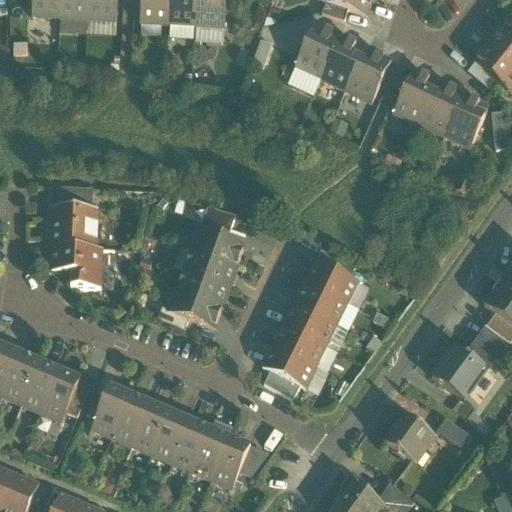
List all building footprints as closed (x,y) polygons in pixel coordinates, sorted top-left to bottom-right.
[(32,0),(31,19),(60,21),(60,0),(32,0)] [(60,0),(60,21),(87,22),(88,4),(77,3),(76,0),(60,0)] [(100,0),(100,5),(88,4),(87,22),(115,24),(116,0),(100,0)] [(161,27),(168,27),(169,9),(157,8),(157,0),(140,0),(139,26),(141,26),(161,27)] [(157,0),(157,8),(169,9),(169,0),(157,0)] [(193,29),(195,29),(196,10),(196,0),(180,0),(180,9),(169,9),(168,27),(170,28),(193,29)] [(169,0),(169,9),(180,9),(180,0),(169,0)] [(208,0),(208,11),(196,10),(195,29),(224,31),(225,0),(208,0)] [(196,0),(196,10),(208,11),(208,0),(196,0)] [(252,0),(226,0),(227,0),(250,8),(252,0)] [(366,20),(372,0),(322,0),(321,5),(325,6),(348,14),(366,20)] [(321,18),(344,25),(348,14),(325,6),(321,18)] [(511,17),(501,31),(511,39),(511,17)] [(87,22),(60,21),(59,36),(86,37),(86,36),(87,22)] [(87,22),(86,36),(115,38),(115,24),(87,22)] [(161,27),(141,26),(140,37),(161,38),(161,27)] [(193,29),(170,28),(169,40),(193,42),(193,29)] [(224,31),(195,29),(195,44),(223,45),(224,31)] [(511,39),(501,31),(488,47),(511,67),(511,39)] [(320,83),(340,40),(325,33),(322,39),(323,39),(313,59),(302,54),(294,71),(320,83)] [(302,54),(313,59),(323,39),(322,39),(312,34),(302,54)] [(355,47),(340,40),(320,83),(345,94),(353,78),(343,73),(352,52),(353,53),(355,47)] [(272,47),(260,43),(255,61),(266,64),(272,47)] [(27,45),(13,45),(13,59),(27,58),(27,45)] [(9,52),(0,47),(0,62),(3,64),(9,52)] [(511,93),(511,92),(511,67),(488,47),(474,65),(492,80),(510,95),(511,93)] [(353,78),(362,57),(353,53),(352,52),(343,73),(353,78)] [(364,82),(353,78),(345,94),(371,106),(391,63),(375,56),(372,62),(373,62),(364,82)] [(372,62),(362,57),(353,78),(364,82),(373,62),(372,62)] [(472,79),(485,89),(492,80),(474,65),(466,74),(472,79)] [(320,83),(294,71),(287,87),(313,98),(320,83)] [(393,116),(419,128),(426,111),(416,106),(425,86),(426,86),(429,81),(413,73),(393,116)] [(426,111),(436,91),(426,86),(425,86),(416,106),(426,111)] [(437,116),(426,111),(419,128),(444,140),(463,97),(448,90),(445,95),(446,96),(437,116)] [(445,95),(436,91),(426,111),(437,116),(446,96),(445,95)] [(479,104),(463,97),(444,140),(469,151),(487,114),(476,109),(479,104)] [(492,117),(496,153),(508,151),(504,116),(492,117)] [(348,126),(335,120),(329,134),(342,140),(348,126)] [(56,211),(92,213),(92,193),(56,192),(56,211)] [(48,251),(60,252),(95,254),(95,253),(97,213),(92,213),(56,211),(55,223),(49,223),(48,251)] [(202,224),(230,233),(234,220),(207,212),(202,224)] [(226,245),(230,233),(202,224),(199,235),(226,245)] [(199,235),(191,255),(236,271),(244,251),(226,245),(199,235)] [(0,242),(0,264),(2,264),(9,264),(8,242),(0,242)] [(47,276),(59,276),(60,252),(48,251),(47,276)] [(184,275),(191,255),(180,251),(173,271),(184,275)] [(95,254),(60,252),(59,276),(65,276),(66,274),(71,274),(70,291),(100,292),(101,268),(95,268),(96,255),(102,255),(102,253),(95,253),(95,254)] [(315,265),(335,275),(341,264),(321,254),(315,265)] [(229,292),(236,271),(191,255),(184,275),(229,292)] [(335,275),(349,282),(355,271),(341,264),(335,275)] [(315,265),(304,287),(348,308),(358,287),(349,282),(335,275),(315,265)] [(494,320),(511,333),(511,273),(483,312),(494,320)] [(222,311),(229,292),(184,275),(177,295),(222,311)] [(337,329),(348,308),(304,287),(294,308),(337,329)] [(358,287),(348,308),(358,313),(369,292),(358,287)] [(214,332),(222,311),(177,295),(170,315),(169,316),(188,323),(214,332)] [(326,351),(337,329),(294,308),(283,329),(326,351)] [(348,308),(337,329),(347,335),(358,313),(348,308)] [(158,324),(184,335),(188,323),(169,316),(170,315),(162,312),(158,324)] [(392,323),(377,315),(372,325),(388,333),(392,323)] [(511,333),(494,320),(486,332),(508,348),(511,343),(511,333)] [(316,372),(326,351),(283,329),(273,350),(316,372)] [(337,329),(326,351),(337,356),(347,335),(337,329)] [(511,353),(511,350),(508,348),(486,332),(472,350),(475,352),(490,363),(495,356),(505,363),(511,353)] [(20,357),(0,349),(0,348),(0,400),(1,401),(20,357)] [(305,393),(316,372),(273,350),(262,372),(270,376),(300,391),(305,393)] [(326,377),(337,356),(326,351),(316,372),(326,377)] [(431,381),(461,403),(490,363),(475,352),(468,361),(454,351),(453,352),(455,353),(442,371),(440,370),(431,381)] [(40,366),(20,357),(1,401),(21,409),(40,366)] [(60,374),(40,366),(21,409),(41,418),(60,374)] [(329,378),(326,377),(316,372),(305,393),(318,400),(329,378)] [(80,383),(60,374),(41,418),(62,426),(66,416),(80,383)] [(300,391),(270,376),(264,388),(293,404),(300,391)] [(66,416),(77,421),(91,388),(80,383),(66,416)] [(91,434),(112,442),(130,399),(110,390),(105,400),(96,422),(91,434)] [(85,417),(96,422),(105,400),(95,395),(85,417)] [(150,408),(130,399),(112,442),(131,451),(150,408)] [(170,416),(150,408),(131,451),(151,459),(170,416)] [(190,424),(170,416),(151,459),(171,468),(190,424)] [(399,455),(416,467),(435,442),(404,420),(384,447),(398,457),(399,455)] [(436,436),(463,455),(472,442),(445,423),(436,436)] [(210,433),(190,424),(171,468),(191,476),(210,433)] [(230,441),(210,433),(191,476),(211,485),(230,441)] [(250,450),(230,441),(211,485),(231,494),(239,477),(250,450)] [(239,477),(250,482),(267,458),(250,450),(239,477)] [(91,482),(67,472),(64,480),(88,490),(91,482)] [(0,511),(2,511),(16,481),(0,474),(0,511)] [(28,511),(38,491),(16,481),(2,511),(28,511)] [(336,511),(374,511),(380,505),(355,486),(336,511)] [(383,500),(400,511),(409,511),(414,506),(391,490),(383,500)] [(55,511),(81,511),(82,509),(60,500),(55,511)] [(496,511),(509,511),(504,501),(494,506),(496,511)]
